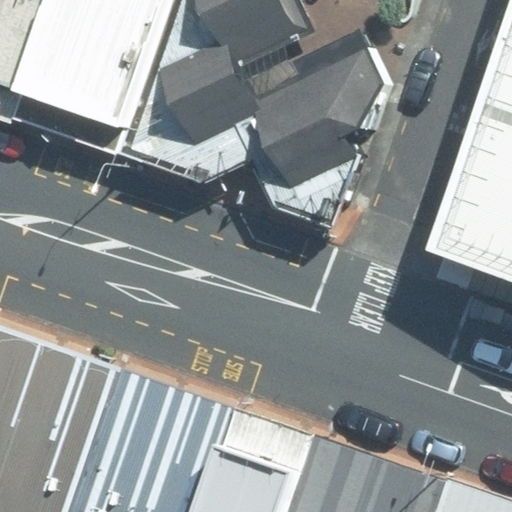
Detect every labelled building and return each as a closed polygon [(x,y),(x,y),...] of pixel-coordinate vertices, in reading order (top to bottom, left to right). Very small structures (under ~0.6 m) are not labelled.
[(0,0),(0,91),(12,95),(44,0),(0,0)] [(44,0),(12,95),(124,133),(169,0),(44,0)] [(169,0),(124,133),(218,167),(268,104),(303,160),(394,88),(342,3),(319,16),(308,0),(169,0)] [(511,32),(434,263),(511,289),(511,32)] [(0,511),(71,511),(102,416),(0,379),(0,511)] [(198,511),(218,456),(102,416),(71,511),(198,511)] [(284,511),(294,484),(218,456),(198,511),(284,511)] [(378,511),(294,484),(284,511),(378,511)]
